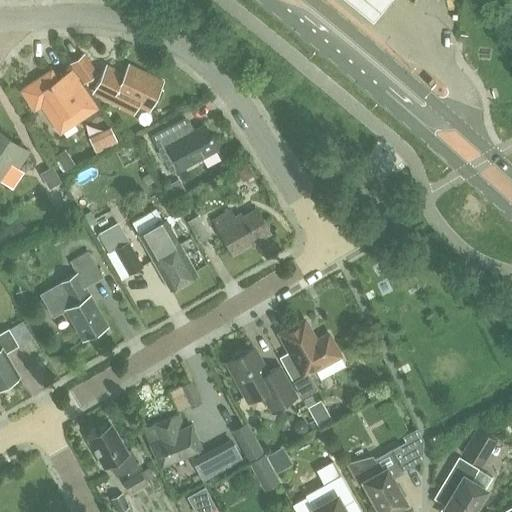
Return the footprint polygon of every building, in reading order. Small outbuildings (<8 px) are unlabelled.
[(385,0),(352,0),(373,16),(385,0)] [(85,83),(98,74),(84,53),(71,62),(85,83)] [(163,81),(128,65),(124,75),(106,66),(93,91),(111,100),(135,112),(138,106),(148,111),(152,104),(158,105),(164,92),(160,88),(163,81)] [(97,108),(72,71),(52,84),(48,79),(47,78),(46,77),(45,77),(43,77),(42,77),(41,77),(40,78),(22,90),(35,109),(42,105),(60,133),(97,108)] [(191,133),(183,118),(151,135),(171,173),(217,149),(205,126),(191,133)] [(19,167),(29,152),(0,133),(0,176),(10,162),(19,167)] [(115,136),(105,141),(108,148),(119,143),(115,136)] [(65,171),(75,164),(65,149),(55,156),(65,171)] [(242,181),(254,175),(246,161),(235,167),(242,181)] [(50,189),(62,182),(53,166),(41,173),(50,189)] [(262,220),(256,210),(237,221),(231,211),(214,221),(233,254),(269,232),(267,229),(269,229),(263,219),(262,220)] [(149,229),(139,235),(153,260),(170,290),(196,275),(165,220),(149,229)] [(98,233),(108,251),(113,248),(126,240),(116,222),(98,233)] [(0,237),(11,231),(6,223),(0,225),(0,237)] [(113,248),(128,273),(141,265),(126,240),(113,248)] [(93,258),(88,249),(70,260),(78,274),(41,295),(54,317),(66,310),(83,340),(108,325),(91,296),(90,296),(85,288),(104,277),(93,258)] [(290,352),(279,357),(292,380),(301,397),(316,389),(308,374),(315,370),(328,362),(326,359),(338,352),(328,335),(316,341),(304,320),(280,334),(290,352)] [(0,387),(19,376),(5,353),(18,346),(8,330),(0,334),(0,387)] [(267,373),(254,349),(247,352),(243,351),(236,355),(234,360),(227,363),(249,401),(262,394),(271,411),(296,397),(280,366),(267,373)] [(191,407),(202,403),(192,380),(170,390),(179,411),(190,406),(191,407)] [(318,427),(332,419),(321,399),(307,406),(318,427)] [(184,428),(179,415),(144,429),(160,465),(200,448),(191,425),(184,428)] [(310,416),(303,420),(309,430),(316,426),(310,416)] [(265,455),(266,454),(265,452),(264,453),(247,421),(232,429),(249,461),(249,462),(250,465),(258,460),(257,457),(264,454),(265,455)] [(126,451),(112,425),(109,427),(104,427),(101,429),(99,432),(88,438),(105,467),(109,464),(116,476),(125,471),(128,476),(142,467),(132,449),(126,451)] [(482,466),(497,440),(475,427),(460,454),(482,466)] [(415,462),(422,458),(423,440),(417,428),(402,436),(405,441),(404,442),(415,462)] [(359,483),(363,481),(379,511),(389,511),(395,509),(396,511),(408,506),(393,478),(404,472),(391,450),(372,460),(370,455),(347,462),(359,483)] [(204,481),(219,473),(208,452),(193,460),(204,481)] [(277,455),(281,469),(294,466),(291,452),(277,455)] [(280,481),(266,454),(265,455),(264,454),(257,457),(258,460),(250,465),(264,490),(280,481)] [(473,511),(487,490),(485,489),(492,477),(459,457),(446,479),(457,486),(440,511),(473,511)] [(130,494),(148,484),(146,480),(155,475),(150,467),(123,482),(130,494)] [(340,476),(305,495),(310,503),(313,509),(314,511),(346,511),(343,506),(354,500),(341,478),(340,476)] [(131,511),(128,507),(130,506),(122,491),(111,497),(118,511),(131,511)]
